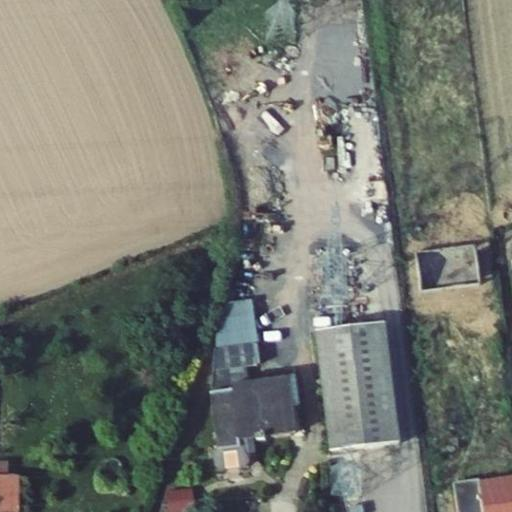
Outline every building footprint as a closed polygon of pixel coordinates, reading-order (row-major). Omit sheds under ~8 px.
[(475,287),(468,248),(411,254),(417,294),(475,287)] [(341,457),(409,448),(394,328),(326,337),(341,457)] [(244,333),(246,349),(277,346),(275,329),(244,333)] [(275,447),(303,443),(296,389),(244,396),(245,401),(224,403),(231,460),(251,458),(250,450),(262,449),(264,448),(265,452),(276,451),(275,447)] [(265,473),(262,449),(250,450),(251,458),(231,460),(226,461),(228,478),(265,473)] [(0,465),(0,478),(8,479),(9,465),(0,465)] [(0,478),(0,511),(18,511),(20,480),(8,479),(0,478)] [(456,511),(511,511),(511,479),(452,485),(456,511)]
